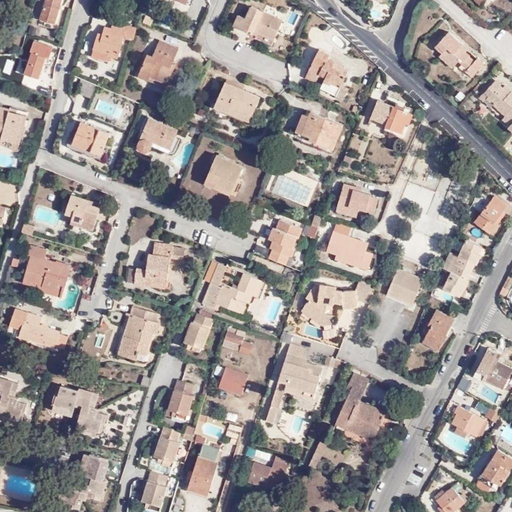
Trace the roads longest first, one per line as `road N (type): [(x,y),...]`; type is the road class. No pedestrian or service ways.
road 1 (residential): [(382,511),(511,246)]
road 2 (tertiary): [(511,178),(383,52)]
road 3 (unknown): [(228,511),(267,376)]
